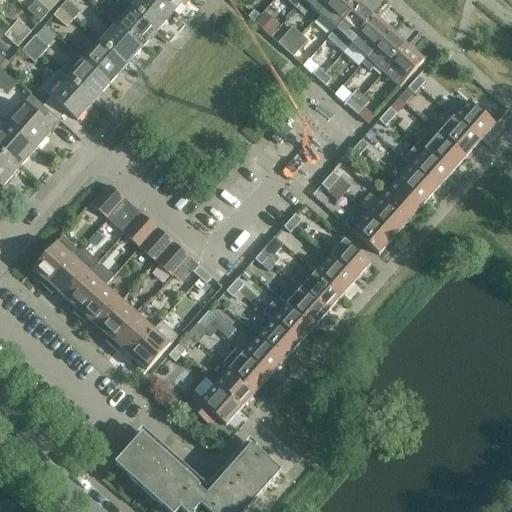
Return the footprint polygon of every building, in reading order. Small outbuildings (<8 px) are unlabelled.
[(49,0),(37,0),(36,1),(50,13),(56,6),(49,0)] [(175,13),(160,0),(137,0),(132,7),(159,31),(175,13)] [(186,0),(160,0),(175,13),(186,0)] [(285,0),(297,10),(304,2),(305,0),(285,0)] [(305,0),(304,2),(297,10),(305,17),(312,10),(320,17),(334,0),(305,0)] [(353,0),(334,0),(320,17),(336,31),(359,5),(353,0)] [(50,13),(36,1),(26,13),(35,20),(39,24),(50,13)] [(110,22),(115,26),(116,24),(143,48),(159,31),(132,7),(131,8),(126,3),(125,5),(121,1),(107,16),(111,20),(110,22)] [(67,2),(60,9),(74,21),(80,14),(67,2)] [(359,5),(336,31),(328,40),(344,55),(352,46),(375,19),(359,5)] [(60,9),(54,17),(67,29),(74,21),(60,9)] [(254,12),(248,18),(255,24),(261,18),(254,12)] [(261,18),(255,24),(261,30),(267,23),(261,18)] [(375,19),(352,46),(368,60),(392,34),(375,19)] [(18,22),(11,29),(24,41),(31,33),(18,22)] [(115,26),(100,42),(127,66),(143,48),(116,24),(115,26)] [(11,29),(4,37),(18,49),(24,41),(11,29)] [(287,53),(302,37),(293,29),(278,45),(287,53)] [(392,34),(368,60),(362,66),(370,73),(376,67),(384,74),(408,48),(392,34)] [(35,37),(29,45),(42,57),(49,49),(35,37)] [(287,53),(293,58),(308,42),(302,37),(287,53)] [(100,42),(84,60),(111,84),(127,66),(100,42)] [(29,45),(22,52),(35,64),(42,57),(29,45)] [(408,48),(384,74),(401,89),(424,63),(408,48)] [(2,60),(0,61),(0,67),(4,71),(9,66),(2,60)] [(84,60),(68,77),(95,101),(111,84),(84,60)] [(319,70),(313,76),(320,82),(325,76),(319,70)] [(325,76),(320,82),(326,88),(331,81),(325,76)] [(79,120),(95,101),(68,77),(52,96),(79,120)] [(415,82),(421,88),(426,83),(419,77),(415,82)] [(415,82),(408,90),(414,96),(421,88),(415,82)] [(357,91),(352,96),(342,88),(334,97),(344,106),(345,105),(352,111),(363,98),(357,91)] [(31,96),(7,123),(37,149),(54,130),(37,115),(44,108),(31,96)] [(363,98),(352,111),(358,116),(370,103),(363,98)] [(470,101),(455,117),(480,140),(495,123),(470,101)] [(386,114),(393,120),(397,115),(391,109),(386,114)] [(386,114),(379,122),(385,128),(393,120),(386,114)] [(480,140),(455,117),(440,134),(465,156),(480,140)] [(7,123),(0,131),(0,150),(20,168),(37,149),(7,123)] [(465,156),(440,134),(433,127),(419,143),(451,172),(465,156)] [(357,146),(364,152),(368,147),(362,141),(357,146)] [(451,172),(419,143),(404,159),(411,166),(436,188),(451,172)] [(357,146),(350,155),(357,160),(364,152),(357,146)] [(0,184),(3,187),(20,168),(0,150),(0,184)] [(436,188),(411,166),(397,182),(422,204),(436,188)] [(329,179),(346,194),(351,188),(333,174),(329,179)] [(322,187),(328,193),(338,203),(346,194),(329,179),(322,187)] [(397,182),(383,198),(408,220),(422,204),(397,182)] [(109,187),(91,206),(107,221),(109,219),(109,220),(126,201),(109,187)] [(408,220),(383,198),(368,214),(393,237),(408,220)] [(126,201),(109,220),(118,227),(128,216),(136,223),(142,216),(126,201)] [(368,214),(361,222),(350,217),(345,223),(378,253),(393,237),(368,214)] [(142,216),(136,223),(124,236),(140,250),(158,230),(142,216)] [(295,216),(284,229),(290,234),(302,222),(295,216)] [(158,230),(140,250),(156,264),(168,251),(174,244),(158,230)] [(47,290),(74,259),(79,254),(62,239),(57,244),(34,271),(44,280),(41,284),(47,290)] [(345,240),(330,256),(355,279),(370,262),(345,240)] [(272,242),(255,261),(262,267),(273,254),(275,256),(281,250),(272,242)] [(174,244),(168,251),(175,258),(165,270),(173,277),(190,259),(174,244)] [(67,300),(90,274),(96,266),(80,252),(79,254),(74,259),(47,290),(51,294),(55,289),(67,300)] [(355,279),(330,256),(316,273),(341,295),(355,279)] [(190,259),(173,277),(182,285),(192,273),(200,280),(206,273),(190,259)] [(316,273),(307,264),(292,281),(301,289),(326,311),(341,295),(316,273)] [(79,318),(106,288),(113,281),(96,266),(90,274),(67,300),(77,309),(73,313),(79,318)] [(206,273),(200,280),(207,286),(212,279),(206,273)] [(238,281),(226,293),(233,299),(244,286),(238,281)] [(106,288),(79,318),(84,323),(88,319),(99,328),(122,302),(106,288)] [(326,311),(301,289),(295,296),(288,289),(281,297),(288,304),(287,305),(312,327),(326,311)] [(122,302),(99,328),(109,337),(105,341),(111,347),(138,317),(122,302)] [(287,305),(273,321),(297,343),(312,327),(287,305)] [(225,326),(216,318),(209,313),(198,325),(204,331),(210,325),(220,333),(225,326)] [(138,317),(111,347),(117,352),(121,348),(131,357),(154,331),(138,317)] [(297,343),(273,321),(258,337),(283,359),(297,343)] [(154,331),(131,357),(142,367),(138,371),(144,376),(178,338),(162,323),(155,331),(154,331)] [(196,344),(188,336),(169,358),(175,363),(186,351),(188,353),(196,344)] [(283,359),(258,337),(244,353),(269,376),(283,359)] [(244,353),(229,369),(254,392),(269,376),(244,353)] [(254,392),(229,369),(215,385),(240,408),(254,392)] [(215,385),(204,398),(199,393),(187,407),(210,428),(218,418),(225,424),(240,408),(215,385)] [(142,435),(114,467),(165,511),(198,511),(202,508),(205,511),(245,511),(281,472),(251,446),(208,494),(142,435)]
